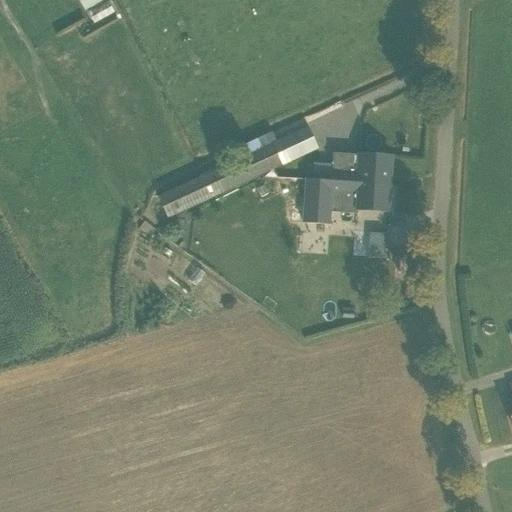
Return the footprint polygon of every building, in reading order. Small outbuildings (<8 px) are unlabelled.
[(78,0),(85,12),(104,0),(78,0)] [(216,197),(223,192),(299,157),(302,164),(320,156),(307,127),(302,130),(299,124),(241,151),(244,157),(156,197),(167,220),(216,197)] [(331,167),(330,182),(389,185),(390,157),(370,156),(358,155),(332,154),(331,167)] [(269,176),(279,196),(300,186),(290,166),(269,176)] [(302,224),(329,226),(330,210),(354,211),(387,213),(389,185),(330,182),(304,180),(302,224)] [(384,234),(369,233),(367,257),(383,258),(384,234)]
